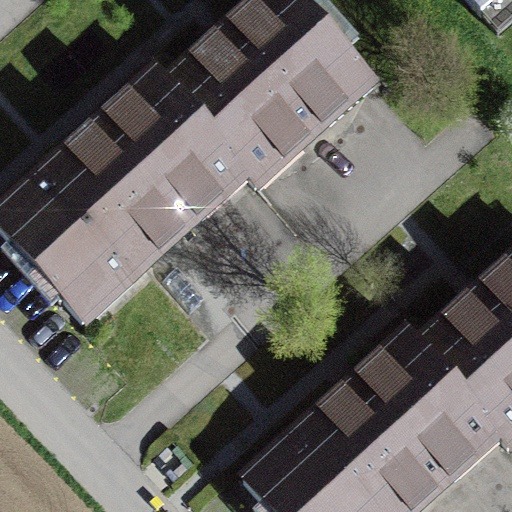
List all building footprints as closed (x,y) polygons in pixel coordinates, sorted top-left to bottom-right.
[(264,0),(165,88),(248,180),(256,190),(371,88),(293,0),(264,0)] [(501,0),(465,0),(481,18),(501,0)] [(248,180),(165,88),(156,77),(0,215),(0,229),(84,325),(248,180)] [(511,265),(417,349),(499,442),(508,451),(511,447),(511,265)] [(419,511),(499,442),(417,349),(408,339),(244,483),(269,511),(419,511)]
